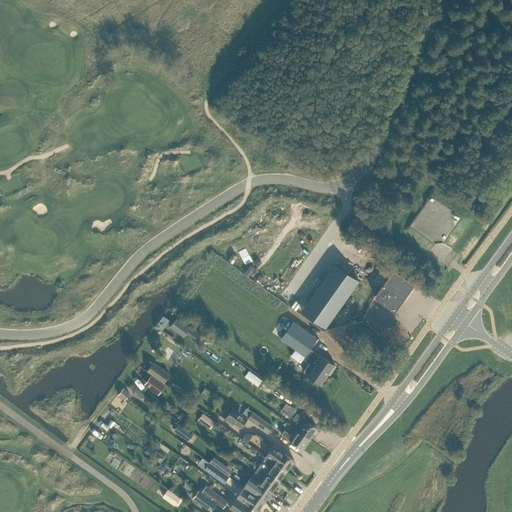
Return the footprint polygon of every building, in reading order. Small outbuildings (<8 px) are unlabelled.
[(336,262),(302,310),(326,327),(360,279),(336,262)] [(374,296),(394,310),(396,309),(413,284),(393,270),(374,296)] [(163,316),(156,326),(161,330),(168,319),(163,316)] [(176,317),(169,326),(183,336),(189,327),(176,317)] [(293,321),(281,338),(305,355),(310,348),(317,339),(317,338),(293,321)] [(305,355),(304,357),(310,362),(304,370),(309,374),(308,374),(320,383),(328,372),(330,373),(335,365),(321,355),(321,356),(310,348),(305,355)] [(172,351),(168,358),(173,362),(178,355),(172,351)] [(153,361),(147,370),(164,382),(170,373),(153,361)] [(151,374),(144,384),(158,394),(165,384),(151,374)] [(124,387),(118,395),(125,400),(131,392),(124,387)] [(288,399),(281,409),(290,416),(298,405),(288,399)] [(242,413),(233,406),(224,419),(233,424),(234,423),(240,428),(248,417),(242,413)] [(247,407),(242,413),(248,417),(253,411),(247,407)] [(273,425),(253,411),(248,417),(247,418),(268,433),(273,425)] [(203,412),(198,419),(210,428),(215,421),(203,412)] [(302,423),(298,430),(310,438),(317,427),(296,413),(293,417),(302,423)] [(178,423),(174,429),(188,440),(193,434),(178,423)] [(310,438),(298,430),(294,436),(285,429),(282,434),(303,449),(310,438)] [(247,431),(242,438),(247,442),(252,435),(247,431)] [(275,462),(286,470),(293,459),(272,444),(265,454),(266,455),(275,461),(275,462)] [(258,466),(279,480),(286,470),(275,462),(275,461),(266,455),(258,466)] [(214,465),(209,461),(204,468),(212,474),(214,472),(225,481),(229,476),(214,465)] [(271,490),(279,480),(258,466),(256,469),(264,475),(259,482),(271,490)] [(206,475),(199,470),(194,477),(202,482),(206,475)] [(271,490),(259,482),(258,481),(251,476),(244,486),(264,500),(267,496),(268,497),(272,492),(271,491),(271,490)] [(223,507),(228,501),(206,485),(201,491),(223,507)] [(257,511),(264,500),(244,486),(236,496),(257,511)] [(195,487),(190,494),(194,497),(199,490),(195,487)] [(168,489),(163,495),(173,502),(178,496),(168,489)] [(211,510),(217,503),(201,491),(199,490),(194,497),(211,510)] [(255,511),(257,511),(236,496),(229,507),(236,511),(255,511)]
